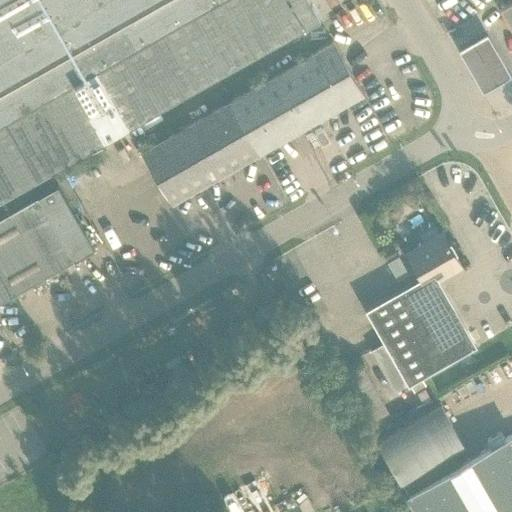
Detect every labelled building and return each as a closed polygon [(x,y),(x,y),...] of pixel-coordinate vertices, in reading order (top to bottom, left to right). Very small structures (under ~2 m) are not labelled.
[(0,0),(0,198),(47,171),(131,124),(320,17),(310,0),(0,0)] [(511,27),(511,1),(501,9),(511,27)] [(487,25),(460,41),(481,78),(508,62),(487,25)] [(270,146),(364,92),(334,41),(143,150),(172,202),(270,146)] [(57,183),(39,194),(0,216),(0,300),(75,258),(74,256),(92,246),(57,183)] [(24,190),(16,195),(20,202),(29,197),(24,190)] [(403,208),(399,202),(393,201),(387,204),(386,211),(389,216),(396,218),(401,214),(403,208)] [(426,386),(420,376),(476,344),(440,281),(441,280),(440,277),(462,265),(443,231),(407,251),(422,276),(366,308),(385,340),(414,392),(426,386)] [(398,278),(408,272),(398,255),(388,261),(398,278)] [(389,412),(363,365),(343,376),(369,423),(389,412)] [(37,400),(42,413),(62,405),(57,392),(37,400)] [(453,452),(464,445),(440,404),(377,440),(401,482),(453,452)] [(511,511),(511,434),(460,464),(408,494),(418,511),(511,511)] [(453,452),(401,482),(408,494),(460,464),(453,452)]
